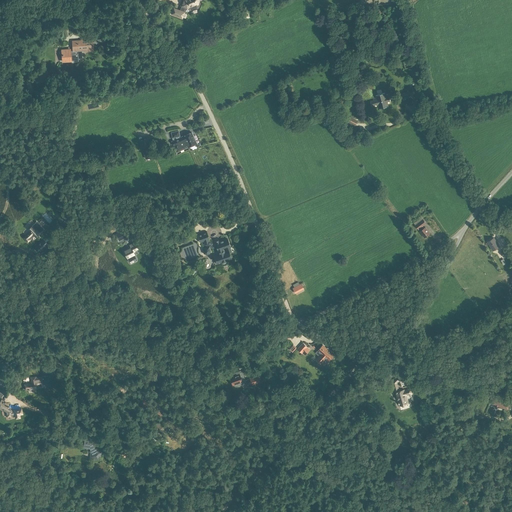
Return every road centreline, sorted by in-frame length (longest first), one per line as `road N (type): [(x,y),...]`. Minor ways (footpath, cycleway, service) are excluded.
road 1 (unclassified): [(295,322),(213,119),(143,0)]
road 2 (unclassified): [(295,322),(382,281),(464,227)]
road 3 (track): [(0,448),(163,373)]
road 4 (track): [(163,373),(0,324)]
road 5 (unclassified): [(363,361),(440,270),(464,227)]
road 6 (track): [(295,322),(163,373)]
road 7 (track): [(280,448),(163,373)]
